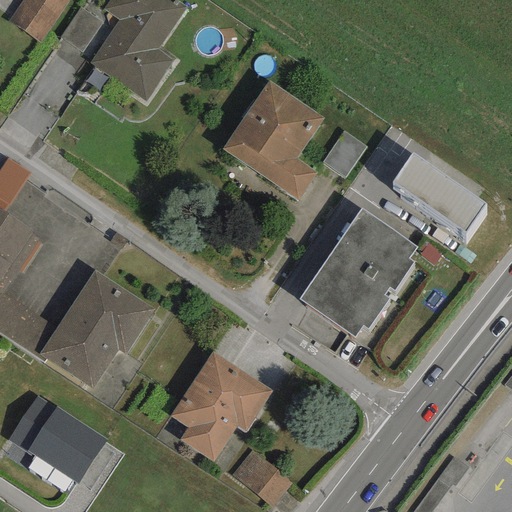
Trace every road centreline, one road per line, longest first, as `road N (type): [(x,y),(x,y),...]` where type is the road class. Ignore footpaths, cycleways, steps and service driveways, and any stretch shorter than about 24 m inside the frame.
road 1 (residential): [(0,148),(407,425)]
road 2 (primary): [(407,425),(511,294)]
